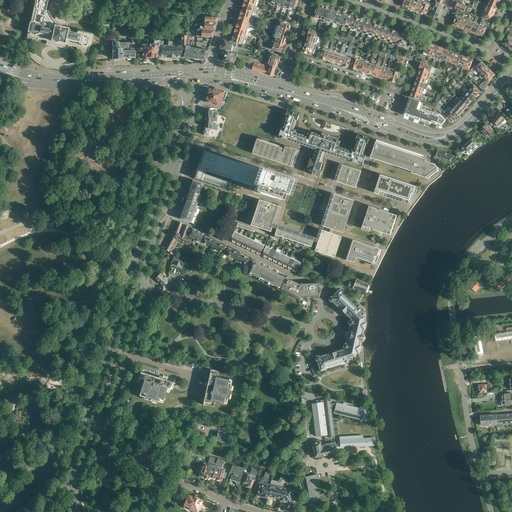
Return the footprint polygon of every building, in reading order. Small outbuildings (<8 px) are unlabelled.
[(78,49),(78,50),(80,52),(81,53),(82,55),(82,56),(82,57),(81,58),(81,59),(80,60),(79,60),(78,61),(77,62),(75,62),(71,63),(69,64),(64,64),(64,65),(63,64),(63,70),(65,70),(68,70),(71,69),(73,69),(76,68),(81,65),(83,64),(85,62),(88,51),(89,45),(90,45),(91,45),(91,44),(93,35),(92,35),(92,34),(78,31),(77,31),(76,32),(76,33),(70,32),(69,30),(69,29),(68,29),(68,28),(54,25),(55,23),(54,23),(55,23),(53,22),(52,20),(51,18),(50,17),(49,16),(50,16),(49,15),(48,13),(48,11),(45,10),(47,0),(34,0),(30,22),(29,23),(27,31),(27,32),(27,33),(24,48),(24,49),(26,52),(29,56),(30,57),(31,58),(33,60),(39,65),(39,64),(41,65),(43,60),(42,59),(40,58),(38,57),(36,55),(34,54),(33,53),(32,52),(31,51),(30,50),(30,49),(29,48),(29,47),(29,46),(30,45),(30,44),(31,42),(32,42),(33,42),(35,41),(35,40),(37,40),(37,39),(38,39),(46,41),(45,44),(67,49),(68,45),(77,47),(77,48),(77,49),(78,49)] [(285,0),(284,5),(283,8),(289,10),(290,7),(292,0),(285,0)] [(292,0),(290,7),(289,9),(292,10),(291,11),(295,12),(297,12),(298,9),(296,9),(298,0),(292,0)] [(404,0),(402,6),(405,7),(406,8),(407,9),(408,8),(409,9),(411,0),(404,0)] [(411,0),(409,9),(411,9),(411,10),(413,11),(414,10),(414,11),(417,2),(414,1),(413,0),(411,0)] [(418,0),(417,2),(414,11),(417,12),(419,13),(420,12),(419,13),(423,4),(424,2),(421,1),(420,0),(418,0)] [(423,4),(419,13),(423,14),(425,14),(426,14),(428,9),(429,7),(429,6),(430,4),(430,2),(425,0),(423,4)] [(488,3),(486,6),(496,10),(498,4),(489,0),(487,0),(486,2),(488,3)] [(462,4),(457,2),(455,8),(458,9),(464,12),(465,12),(466,13),(469,7),(467,6),(463,4),(462,4)] [(243,6),(242,9),(253,13),(259,14),(260,12),(256,11),(257,7),(255,6),(244,3),(243,3),(243,5),(243,6)] [(430,10),(432,10),(440,14),(442,9),(434,6),(430,4),(429,6),(429,7),(431,8),(430,10)] [(316,10),(315,15),(314,17),(315,17),(318,18),(321,19),(324,8),(324,7),(323,6),(322,6),(321,6),(318,5),(317,8),(316,10)] [(485,8),(484,11),(493,15),(496,10),(486,6),(485,5),(484,8),(485,8)] [(324,8),(321,19),(324,20),(325,19),(327,20),(328,19),(327,19),(330,9),(328,9),(327,8),(326,7),(325,8),(324,8)] [(240,15),(253,19),(254,15),(258,16),(259,14),(253,13),(242,9),(242,11),(241,11),(241,12),(240,12),(240,14),(240,15)] [(327,20),(327,21),(330,22),(331,21),(333,22),(334,21),(333,21),(336,11),(334,11),(334,10),(331,9),(331,10),(330,9),(327,19),(328,19),(327,20)] [(429,15),(430,16),(438,18),(440,14),(432,10),(430,10),(428,9),(426,12),(430,14),(429,15)] [(483,14),(482,16),(482,17),(491,20),(493,15),(484,11),(483,10),(481,13),(483,14)] [(333,22),(333,23),(336,24),(337,23),(339,24),(340,23),(339,23),(342,13),(340,12),(337,11),(337,12),(336,11),(333,21),(334,21),(333,22)] [(340,23),(339,24),(343,25),(341,30),(343,31),(345,27),(348,15),(346,14),(345,13),(344,13),(343,13),(342,13),(339,23),(340,23)] [(239,19),(238,22),(255,27),(256,25),(251,23),(253,19),(240,15),(240,16),(239,16),(238,18),(239,18),(239,19)] [(348,15),(345,27),(348,28),(351,29),(351,27),(354,17),(351,16),(351,15),(349,15),(348,15)] [(456,27),(458,28),(462,18),(463,17),(460,16),(460,17),(456,15),(453,25),(456,26),(456,27)] [(291,24),(285,22),(286,20),(284,19),(281,18),(280,18),(276,17),(275,21),(279,23),(278,26),(289,29),(290,29),(290,27),(290,26),(291,24)] [(351,27),(351,29),(354,30),(356,31),(357,29),(360,19),(357,18),(357,17),(355,17),(354,17),(351,27)] [(462,18),(458,28),(464,30),(468,20),(469,19),(466,18),(466,19),(462,18)] [(357,29),(356,31),(356,32),(360,33),(360,32),(363,33),(363,31),(366,21),(363,20),(363,19),(361,19),(360,19),(357,29)] [(468,20),(464,30),(470,32),(474,22),(471,21),(471,20),(469,19),(468,20)] [(363,31),(363,33),(366,34),(369,35),(369,33),(372,23),(369,23),(369,21),(367,21),(366,21),(363,31)] [(474,22),(470,32),(476,34),(480,25),(477,23),(477,22),(475,21),(474,22)] [(199,26),(199,30),(214,31),(216,24),(217,23),(204,22),(204,26),(203,26),(199,26)] [(236,28),(248,32),(250,29),(254,31),(255,27),(238,22),(237,24),(236,25),(236,27),(236,28)] [(369,33),(369,35),(372,36),(374,37),(375,37),(375,35),(378,25),(375,24),(375,23),(373,23),(372,23),(369,33)] [(480,25),(476,34),(476,35),(478,35),(479,35),(482,36),(486,27),(483,26),(483,25),(480,23),(480,25)] [(274,31),(276,32),(286,35),(287,35),(288,34),(288,32),(288,31),(288,30),(289,29),(278,26),(276,25),(274,31)] [(375,35),(375,37),(378,38),(380,39),(381,37),(384,27),(381,26),(381,25),(379,25),(378,25),(375,35)] [(381,37),(380,39),(384,40),(386,41),(387,39),(390,29),(387,29),(387,28),(385,27),(384,27),(381,37)] [(235,32),(234,35),(245,38),(250,40),(251,38),(247,36),(248,32),(236,28),(235,29),(234,31),(235,32)] [(197,36),(201,37),(211,38),(212,38),(212,37),(213,34),(214,33),(214,31),(199,30),(196,29),(195,33),(197,33),(197,36)] [(387,39),(386,41),(390,42),(392,43),(393,41),(396,31),(393,30),(393,29),(391,29),(390,29),(387,39)] [(308,35),(319,39),(321,33),(310,30),(309,32),(308,32),(307,34),(308,35)] [(393,41),(392,43),(395,44),(398,45),(402,34),(399,33),(399,32),(397,31),(396,32),(396,31),(393,41)] [(276,32),(274,38),(285,41),(285,40),(286,40),(286,38),(286,37),(286,35),(276,32)] [(402,34),(398,45),(402,47),(402,48),(406,50),(407,48),(405,47),(406,43),(407,43),(409,36),(405,35),(405,34),(403,33),(402,34)] [(503,44),(508,48),(511,42),(511,33),(507,37),(508,37),(505,40),(506,40),(503,44)] [(232,38),(231,39),(232,40),(232,41),(237,43),(244,45),(246,41),(250,42),(250,40),(245,38),(234,35),(233,37),(232,38)] [(306,41),(315,44),(317,44),(320,45),(321,43),(318,42),(319,39),(308,35),(308,36),(307,36),(307,38),(307,39),(306,41)] [(176,43),(176,46),(176,57),(180,57),(183,57),(185,47),(185,46),(187,36),(181,36),(181,44),(176,43)] [(112,43),(113,59),(114,60),(118,60),(117,59),(118,58),(123,58),(126,58),(127,59),(130,59),(131,58),(135,58),(135,50),(136,37),(135,37),(133,37),(132,37),(132,43),(130,43),(130,44),(130,48),(130,50),(129,50),(129,42),(119,43),(119,42),(116,42),(116,38),(113,38),(112,38),(112,43)] [(274,38),(274,41),(273,41),(272,41),(272,40),(271,39),(270,39),(269,39),(268,40),(268,41),(267,42),(271,43),(274,44),(283,47),(283,46),(283,44),(285,44),(285,42),(285,41),(274,38)] [(221,48),(222,49),(226,51),(226,50),(228,51),(228,50),(229,50),(229,51),(230,51),(232,51),(232,50),(234,51),(235,48),(235,47),(236,47),(237,43),(232,41),(229,41),(224,39),(223,45),(221,45),(221,48)] [(140,43),(140,45),(142,45),(140,47),(140,50),(142,52),(142,54),(142,56),(142,58),(143,58),(144,59),(144,60),(144,59),(147,59),(147,60),(147,59),(148,58),(149,58),(151,58),(156,58),(156,57),(158,57),(158,55),(160,41),(160,40),(154,41),(154,44),(142,45),(141,43),(140,43)] [(158,55),(158,57),(166,57),(166,46),(168,46),(168,45),(167,45),(163,45),(163,41),(160,41),(158,55)] [(166,46),(166,57),(176,57),(176,46),(172,45),(172,41),(168,41),(167,45),(168,45),(168,46),(166,46)] [(304,46),(316,50),(317,46),(316,46),(316,44),(315,44),(306,41),(306,43),(305,44),(304,45),(304,46)] [(269,49),(270,49),(273,50),(281,52),(282,50),(283,49),(284,48),(283,47),(274,44),(271,43),(269,48),(269,49)] [(428,43),(423,52),(423,54),(426,56),(428,57),(433,45),(428,43)] [(325,44),(324,47),(323,47),(320,58),(322,58),(323,60),(324,60),(325,60),(326,60),(329,51),(329,49),(326,48),(327,45),(325,44)] [(433,45),(428,57),(430,57),(434,59),(439,47),(433,45)] [(184,49),(183,57),(195,59),(196,51),(190,50),(190,49),(189,48),(190,46),(185,46),(185,47),(184,49)] [(315,50),(304,46),(304,47),(303,47),(303,49),(303,50),(302,52),(311,55),(311,54),(312,54),(312,53),(314,54),(315,50)] [(439,47),(434,59),(440,61),(441,59),(440,59),(444,50),(439,48),(439,47)] [(340,54),(337,63),(338,64),(339,65),(340,64),(343,65),(346,56),(348,49),(345,48),(343,54),(341,53),(340,54)] [(196,51),(195,59),(205,61),(208,50),(207,50),(202,49),(202,52),(196,51)] [(329,51),(326,60),(326,59),(328,60),(329,61),(330,62),(331,61),(332,61),(335,51),(329,49),(329,51)] [(227,51),(224,61),(235,63),(236,59),(249,63),(248,66),(250,67),(250,68),(252,69),(252,70),(255,60),(256,59),(253,58),(250,57),(238,54),(228,51),(226,50),(226,51),(227,51)] [(279,58),(280,56),(273,54),(274,52),(269,50),(269,53),(267,58),(278,62),(278,61),(279,61),(280,59),(279,58)] [(440,59),(441,59),(446,61),(450,52),(444,50),(440,59)] [(335,51),(332,61),(333,62),(334,63),(335,62),(337,63),(340,54),(338,54),(339,52),(335,51)] [(450,52),(446,61),(451,64),(455,54),(450,52)] [(346,56),(343,65),(343,66),(344,66),(345,67),(346,66),(349,67),(352,55),(347,53),(346,56)] [(455,54),(451,64),(454,65),(454,66),(456,67),(457,66),(461,56),(455,54)] [(461,56),(457,66),(456,67),(460,69),(461,67),(463,68),(467,58),(461,56)] [(267,58),(265,64),(276,67),(277,66),(278,65),(277,64),(278,62),(267,58)] [(353,59),(350,68),(356,70),(359,60),(353,58),(353,59)] [(467,58),(463,68),(469,71),(472,64),(471,63),(472,60),(467,58)] [(255,60),(252,70),(273,77),(276,67),(265,64),(255,60)] [(359,60),(356,70),(362,71),(365,61),(359,60)] [(371,63),(367,73),(373,75),(376,65),(373,64),(374,61),(372,60),(371,63)] [(365,61),(362,71),(367,73),(371,63),(365,61)] [(473,67),(470,70),(472,72),(473,73),(476,70),(479,72),(485,66),(481,61),(478,64),(477,65),(475,67),(474,66),(473,67)] [(421,63),(419,69),(430,72),(432,67),(426,64),(426,65),(421,63)] [(376,65),(373,75),(378,77),(382,67),(376,65)] [(485,66),(479,72),(482,75),(479,77),(481,79),(483,77),(490,70),(486,66),(485,66)] [(382,67),(378,77),(384,79),(387,69),(382,67)] [(387,69),(384,79),(390,80),(393,71),(387,69)] [(419,69),(417,74),(428,78),(430,72),(419,69)] [(483,83),(479,86),(483,90),(487,87),(486,85),(489,82),(490,81),(489,81),(492,79),(491,78),(494,75),(490,70),(483,77),(486,80),(483,83)] [(393,71),(390,80),(395,82),(398,74),(396,74),(397,72),(393,71)] [(417,74),(415,79),(426,83),(428,78),(417,74)] [(415,79),(413,85),(424,89),(426,83),(415,79)] [(468,90),(469,90),(476,96),(480,92),(476,89),(477,88),(476,88),(476,87),(473,85),(470,81),(467,85),(470,87),(468,90)] [(411,90),(422,94),(423,94),(424,89),(413,85),(411,90)] [(207,102),(211,104),(221,107),(223,99),(225,100),(227,93),(227,92),(225,92),(225,91),(216,89),(215,89),(215,90),(211,89),(210,90),(209,89),(208,93),(209,93),(209,94),(208,97),(206,98),(207,99),(206,102),(207,102)] [(411,90),(409,96),(421,100),(423,95),(422,94),(411,90)] [(462,93),(464,95),(471,101),(476,96),(469,90),(468,90),(466,92),(464,91),(462,93)] [(458,98),(460,100),(467,106),(471,101),(464,95),(462,97),(460,96),(458,98)] [(453,102),(456,104),(463,111),(467,106),(460,100),(457,97),(453,102)] [(409,98),(408,103),(403,115),(431,124),(431,123),(436,124),(437,123),(442,125),(446,120),(440,115),(421,108),(423,103),(409,98)] [(452,109),(459,115),(463,111),(456,104),(454,103),(452,105),(453,106),(452,109)] [(445,113),(447,115),(448,116),(448,115),(451,118),(452,117),(455,120),(459,115),(452,109),(449,106),(443,112),(445,114),(445,113)] [(206,110),(206,125),(206,127),(212,129),(217,130),(218,127),(219,125),(213,124),(213,122),(215,122),(215,121),(218,121),(218,118),(217,117),(217,116),(219,114),(219,112),(217,111),(206,110)] [(288,111),(286,117),(287,117),(283,128),(282,128),(279,137),(315,149),(312,159),(311,159),(308,166),(307,166),(305,172),(320,177),(322,171),(320,170),(323,163),(321,162),(325,152),(363,165),(366,156),(363,155),(367,144),(368,144),(370,138),(358,134),(356,140),(357,140),(358,140),(354,150),(351,149),(350,151),(339,147),(340,142),(341,142),(341,141),(340,141),(335,140),(335,139),(328,137),(326,137),(324,136),(323,135),(322,135),(316,133),(315,133),(310,131),(311,131),(310,131),(309,131),(310,132),(308,136),(296,132),(297,130),(294,129),(297,120),(298,120),(300,115),(299,115),(300,114),(288,111)] [(490,120),(493,123),(491,125),(493,127),(496,124),(497,125),(498,127),(502,122),(503,123),(504,123),(505,122),(505,120),(505,119),(499,113),(494,118),(493,117),(490,120)] [(480,130),(481,131),(486,136),(487,135),(489,136),(489,135),(492,132),(493,131),(491,130),(492,129),(486,124),(484,126),(483,125),(481,127),(483,128),(480,130)] [(204,135),(209,136),(211,136),(212,133),(217,134),(218,134),(220,135),(223,129),(218,127),(217,130),(212,129),(206,127),(204,130),(203,132),(204,135)] [(261,139),(257,138),(252,153),(291,166),(292,166),(297,150),(289,147),(283,145),(283,147),(265,141),(265,139),(261,138),(261,139)] [(472,139),(463,148),(467,152),(470,149),(473,149),(474,148),(474,145),(477,143),(472,139)] [(423,158),(423,156),(377,141),(372,155),(371,155),(370,158),(376,160),(376,159),(412,171),(412,173),(428,178),(438,171),(438,168),(435,164),(427,161),(427,159),(423,158)] [(209,153),(203,150),(194,177),(194,178),(200,180),(202,173),(204,168),(208,169),(208,170),(255,186),(253,191),(280,200),(283,193),(285,194),(290,179),(285,177),(285,178),(281,177),(281,176),(260,170),(259,169),(213,154),(209,153)] [(450,160),(454,156),(438,151),(436,156),(450,160)] [(337,181),(355,188),(356,187),(361,171),(343,165),(342,165),(337,181)] [(418,187),(381,174),(374,193),(379,194),(380,191),(388,193),(403,198),(402,202),(408,204),(409,200),(412,193),(416,195),(418,187)] [(203,184),(192,181),(190,186),(189,187),(188,189),(189,190),(189,191),(202,195),(203,194),(204,191),(203,190),(204,187),(202,187),(203,184)] [(189,191),(187,195),(186,196),(185,198),(186,200),(197,204),(197,203),(200,204),(202,200),(200,199),(202,195),(189,191)] [(353,200),(333,194),(322,226),(331,229),(331,227),(334,228),(333,230),(342,233),(353,200)] [(258,199),(250,225),(270,232),(271,227),(278,206),(258,199)] [(186,200),(184,205),(183,206),(182,208),(183,209),(183,210),(198,214),(199,210),(197,209),(198,206),(196,206),(197,204),(186,200)] [(377,208),(369,206),(362,229),(369,231),(370,228),(371,227),(373,228),(373,229),(390,235),(397,215),(381,210),(381,211),(377,210),(377,208)] [(4,208),(0,209),(0,218),(3,220),(7,219),(9,217),(10,213),(8,210),(4,208)] [(183,210),(181,214),(180,215),(179,217),(180,219),(191,222),(191,223),(193,224),(195,218),(194,218),(194,216),(196,217),(198,214),(183,210)] [(171,237),(165,249),(169,251),(172,245),(175,239),(177,240),(177,239),(188,245),(191,240),(189,239),(184,237),(185,235),(189,226),(184,224),(180,235),(180,234),(174,232),(171,237)] [(192,228),(188,235),(187,235),(187,236),(185,235),(184,237),(189,239),(190,237),(192,238),(195,230),(192,228)] [(221,228),(218,233),(225,237),(227,231),(225,229),(224,229),(221,228)] [(283,230),(276,228),(273,237),(280,239),(283,230)] [(283,230),(280,239),(288,242),(291,232),(283,230)] [(330,233),(321,230),(316,243),(314,251),(334,257),(341,236),(332,233),(331,235),(329,234),(330,233)] [(239,234),(233,231),(229,241),(234,243),(238,234),(239,234)] [(291,232),(288,242),(295,244),(298,235),(291,232)] [(243,236),(238,234),(234,243),(239,245),(243,236)] [(305,237),(298,235),(295,244),(302,247),(305,237)] [(203,240),(204,241),(203,243),(206,244),(206,243),(212,246),(215,242),(205,236),(203,240)] [(244,248),(248,238),(243,236),(239,245),(244,248)] [(305,237),(302,247),(309,249),(312,240),(305,237)] [(249,250),(253,241),(248,238),(244,248),(249,250)] [(254,252),(258,243),(259,241),(255,238),(253,241),(249,250),(254,252)] [(382,250),(352,240),(345,260),(353,262),(354,257),(370,263),(370,264),(374,266),(374,264),(377,257),(380,258),(382,250)] [(215,242),(212,246),(219,250),(218,251),(221,252),(222,250),(223,251),(225,247),(215,242)] [(259,255),(264,245),(258,243),(254,252),(259,255)] [(97,246),(90,249),(94,258),(101,254),(97,246)] [(270,249),(265,246),(261,256),(266,258),(270,249)] [(227,252),(228,253),(227,255),(230,256),(230,255),(236,258),(239,254),(229,249),(227,252)] [(275,251),(270,249),(266,258),(271,260),(275,251)] [(280,253),(275,251),(271,260),(276,263),(280,253)] [(285,256),(280,253),(276,263),(280,265),(285,256)] [(239,254),(236,258),(243,262),(243,263),(245,264),(246,262),(247,263),(249,259),(239,254)] [(185,260),(175,256),(174,255),(172,261),(174,263),(174,264),(179,267),(180,265),(183,266),(185,260)] [(290,258),(285,256),(280,265),(285,267),(290,258)] [(290,270),(296,258),(291,256),(290,258),(285,267),(290,270)] [(295,272),(301,260),(296,258),(291,270),(295,272)] [(249,272),(248,275),(251,276),(251,274),(255,276),(260,265),(256,263),(256,265),(254,264),(249,272)] [(260,265),(255,276),(259,278),(258,280),(261,281),(267,268),(260,265)] [(273,272),(267,268),(261,281),(263,282),(264,281),(267,282),(268,283),(273,272)] [(510,278),(503,271),(494,282),(501,288),(510,278)] [(273,272),(268,283),(267,282),(267,284),(269,285),(270,284),(274,286),(279,275),(273,272)] [(164,276),(161,273),(156,278),(156,279),(164,286),(165,285),(168,282),(168,281),(167,279),(168,278),(164,275),(164,276)] [(279,275),(274,286),(277,287),(277,289),(279,290),(280,288),(283,282),(285,278),(279,275)] [(485,281),(478,275),(468,286),(475,292),(485,281)] [(299,284),(290,279),(287,284),(284,282),(283,282),(280,289),(281,289),(281,290),(299,299),(302,298),(303,298),(307,297),(311,297),(314,297),(319,297),(320,290),(319,287),(318,287),(317,283),(302,284),(300,283),(299,284)] [(356,279),(352,288),(352,289),(365,292),(368,285),(367,284),(356,279)] [(343,344),(343,346),(344,348),(344,349),(319,356),(317,355),(316,356),(315,358),(315,360),(317,361),(319,369),(323,368),(322,368),(344,361),(344,362),(347,361),(347,360),(348,358),(352,356),(354,357),(355,352),(358,353),(360,341),(363,339),(364,337),(362,334),(365,322),(362,321),(363,317),(361,316),(362,313),(358,312),(359,310),(357,308),(356,308),(340,293),(338,290),(332,297),(330,297),(329,298),(329,300),(330,301),(332,301),(351,319),(348,321),(348,323),(349,325),(350,325),(350,326),(352,326),(348,343),(346,342),(346,343),(345,343),(343,344)] [(496,341),(505,340),(511,338),(511,330),(494,333),(496,341)] [(476,354),(484,352),(481,341),(479,342),(480,343),(474,345),(476,354)] [(206,389),(202,404),(203,405),(204,404),(209,406),(210,402),(210,400),(223,403),(223,402),(223,404),(225,404),(226,398),(226,399),(227,399),(227,398),(229,399),(231,386),(230,385),(230,384),(231,379),(229,379),(228,379),(220,378),(222,372),(210,369),(207,383),(207,382),(206,383),(205,383),(205,384),(205,385),(205,386),(206,386),(207,386),(207,389),(206,389)] [(140,372),(140,373),(141,373),(138,378),(141,380),(142,379),(144,380),(140,393),(139,392),(138,395),(143,396),(143,397),(144,397),(144,398),(156,402),(157,401),(158,401),(163,402),(163,400),(167,387),(169,388),(172,389),(173,383),(174,384),(174,383),(161,378),(162,378),(161,377),(161,376),(160,376),(159,376),(158,376),(158,377),(158,378),(155,377),(155,376),(140,372)] [(490,384),(478,385),(479,393),(487,393),(487,387),(491,387),(490,384)] [(314,394),(300,390),(301,397),(310,400),(310,399),(313,399),(314,394)] [(503,395),(499,396),(500,401),(501,405),(505,405),(510,405),(510,403),(511,403),(511,400),(511,394),(511,393),(505,394),(504,394),(504,395),(503,395)] [(320,403),(312,403),(316,436),(324,435),(326,444),(326,445),(321,446),(320,441),(312,443),(312,444),(311,444),(314,457),(336,453),(335,447),(340,446),(340,447),(375,445),(374,438),(362,439),(362,436),(340,437),(340,442),(340,443),(335,444),(334,442),(328,443),(327,437),(334,437),(331,411),(334,411),(334,413),(368,421),(369,416),(371,417),(373,412),(364,410),(364,407),(360,406),(359,408),(347,406),(347,403),(343,402),(342,404),(336,403),(331,404),(330,399),(320,400),(320,403)] [(511,412),(496,414),(497,424),(511,423),(511,412)] [(496,414),(481,415),(482,425),(497,424),(496,414)] [(228,432),(218,430),(218,433),(217,433),(216,440),(215,440),(216,440),(225,442),(225,443),(225,442),(227,436),(227,435),(228,432)] [(299,442),(301,443),(309,434),(304,430),(296,439),(299,442)] [(502,445),(493,446),(494,453),(503,453),(503,449),(502,445)] [(511,456),(497,457),(498,465),(511,464),(511,456)] [(212,477),(217,461),(217,459),(210,457),(210,459),(208,464),(203,462),(202,466),(200,465),(198,471),(200,472),(199,475),(204,477),(204,478),(207,478),(211,479),(211,477),(212,477)] [(224,469),(221,468),(223,463),(224,461),(217,459),(217,461),(212,477),(221,480),(222,477),(224,478),(226,473),(223,472),(224,469)] [(232,465),(230,471),(234,473),(233,475),(231,474),(229,479),(235,481),(238,487),(241,478),(241,477),(241,475),(244,468),(232,465)] [(254,480),(257,472),(257,470),(252,468),(251,470),(250,474),(246,473),(245,477),(244,477),(242,483),(243,483),(242,485),(246,486),(250,487),(253,480),(254,480)] [(131,479),(134,474),(139,477),(140,475),(135,472),(131,469),(129,472),(131,474),(129,477),(127,480),(129,481),(131,479)] [(265,472),(263,483),(259,482),(256,495),(267,498),(270,484),(267,484),(269,473),(265,472)] [(318,474),(305,476),(305,478),(301,478),(306,500),(307,500),(308,506),(314,505),(314,507),(318,506),(317,505),(322,503),(321,495),(322,495),(318,474)] [(270,481),(270,484),(267,498),(267,496),(271,496),(276,497),(276,498),(280,498),(282,487),(283,484),(270,481)] [(282,487),(280,498),(279,500),(285,502),(290,503),(293,490),(290,489),(291,483),(287,482),(285,488),(282,487)] [(186,499),(184,505),(183,506),(189,509),(196,511),(197,511),(199,508),(200,509),(200,506),(206,509),(209,503),(203,500),(199,498),(195,496),(194,497),(188,494),(186,499)]
